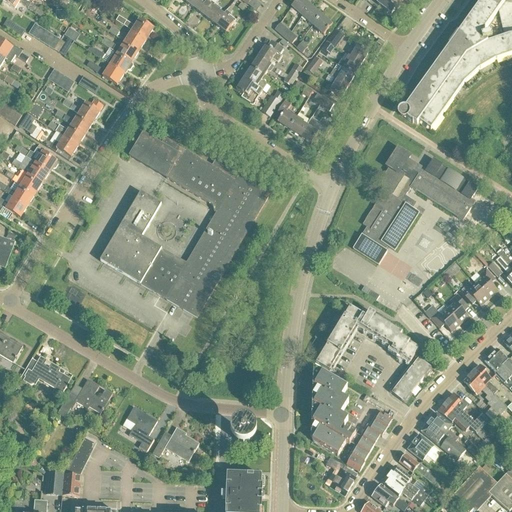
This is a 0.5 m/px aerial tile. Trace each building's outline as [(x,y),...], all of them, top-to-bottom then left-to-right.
[(22,0),(1,0),(0,2),(15,11),(22,0)] [(89,0),(87,4),(95,9),(100,0),(89,0)] [(186,0),(184,3),(195,11),(202,0),(186,0)] [(202,0),(195,11),(205,19),(215,6),(206,0),(202,0)] [(299,22),(302,18),(311,8),(301,0),(298,0),(291,9),(298,14),(294,18),(299,22)] [(403,0),(380,0),(377,5),(377,4),(377,5),(391,16),(392,16),(392,15),(395,11),(397,12),(405,1),(403,0)] [(511,0),(485,0),(484,3),(482,2),(405,110),(403,110),(400,111),(398,113),(398,115),(398,117),(398,119),(400,121),(402,122),(405,122),(407,122),(413,125),(416,127),(419,124),(431,132),(464,85),(478,72),(495,62),(511,56),(511,0)] [(28,10),(35,15),(38,10),(31,5),(28,10)] [(205,19),(215,27),(223,16),(219,13),(221,11),(215,6),(205,19)] [(302,18),(313,27),(322,17),(311,8),(302,18)] [(223,16),(215,27),(226,35),(236,23),(230,18),(231,16),(226,13),(223,16)] [(322,17),(313,27),(323,37),(332,27),(322,17)] [(116,22),(124,27),(127,23),(119,18),(116,22)] [(140,21),(132,33),(147,42),(154,30),(140,21)] [(13,25),(8,32),(12,35),(17,29),(14,27),(15,26),(13,25)] [(275,31),(283,39),(289,32),(280,25),(275,31)] [(29,36),(34,39),(40,29),(35,26),(29,36)] [(34,39),(39,42),(45,32),(40,29),(34,39)] [(109,34),(116,39),(119,34),(112,29),(109,34)] [(39,42),(44,45),(50,35),(45,32),(39,42)] [(65,37),(70,41),(74,35),(68,32),(65,37)] [(289,32),(283,39),(292,46),(297,40),(289,32)] [(336,32),(327,44),(333,49),(335,50),(344,38),(336,32)] [(132,33),(125,44),(139,53),(147,42),(132,33)] [(44,45),(49,49),(55,39),(50,35),(44,45)] [(49,49),(54,52),(60,42),(55,39),(49,49)] [(0,57),(11,64),(11,65),(16,58),(26,65),(29,60),(22,55),(23,53),(14,47),(13,49),(0,40),(0,57)] [(102,45),(113,52),(115,47),(105,40),(102,45)] [(60,42),(54,52),(59,55),(66,45),(60,42)] [(266,47),(258,59),(269,66),(272,61),(278,65),(282,58),(280,57),(284,52),(271,43),(268,49),(266,47)] [(125,44),(118,55),(132,65),(139,53),(125,44)] [(297,50),(303,55),(308,49),(302,44),(297,50)] [(333,49),(327,44),(322,51),(329,55),(333,49)] [(353,55),(350,59),(362,66),(369,54),(355,46),(351,53),(353,55)] [(94,56),(102,61),(105,57),(97,52),(94,56)] [(107,65),(110,67),(125,76),(127,72),(128,73),(131,72),(133,68),(133,66),(132,65),(118,55),(115,53),(107,65)] [(0,57),(0,70),(3,65),(8,68),(11,64),(0,57)] [(338,67),(342,69),(355,77),(362,66),(350,59),(348,58),(345,64),(341,62),(338,67)] [(273,68),(258,59),(251,69),(264,78),(268,72),(270,73),(273,68)] [(316,59),(311,65),(318,70),(322,64),(316,59)] [(87,68),(98,75),(101,70),(90,63),(87,68)] [(318,70),(311,65),(307,72),(313,76),(318,70)] [(296,66),(288,78),(295,82),(299,76),(303,71),(296,66)] [(22,71),(14,67),(11,71),(19,76),(22,71)] [(125,76),(110,67),(103,78),(117,88),(125,76)] [(251,69),(244,80),(263,93),(267,87),(261,83),(264,78),(251,69)] [(330,78),(337,82),(348,88),(355,77),(342,69),(339,74),(334,71),(330,78)] [(48,81),(53,85),(59,75),(54,71),(48,81)] [(53,85),(58,88),(64,78),(59,75),(53,85)] [(4,83),(12,87),(14,83),(7,78),(4,82),(4,83)] [(58,88),(63,91),(69,81),(64,78),(58,88)] [(295,82),(288,78),(284,84),(291,89),(295,82)] [(263,93),(244,80),(236,91),(243,96),(241,100),(252,106),(254,106),(263,93)] [(69,81),(63,91),(68,94),(75,84),(69,81)] [(348,88),(337,82),(334,86),(332,85),(328,92),(342,100),(348,88)] [(302,96),(309,100),(313,93),(306,89),(302,96)] [(278,93),(273,100),(280,104),(285,98),(278,93)] [(313,103),(320,107),(324,100),(317,96),(313,103)] [(280,104),(273,100),(271,99),(261,114),(270,120),(280,104)] [(324,100),(320,107),(330,113),(334,106),(324,100)] [(63,106),(70,111),(73,106),(66,101),(63,106)] [(86,104),(79,116),(93,125),(101,114),(100,113),(103,108),(94,103),(91,108),(86,104)] [(278,125),(289,132),(297,118),(287,112),(291,107),(285,103),(275,118),(280,121),(278,125)] [(1,118),(5,122),(12,111),(7,108),(1,118)] [(5,122),(10,125),(17,115),(12,111),(5,122)] [(55,117),(71,127),(86,137),(93,125),(79,116),(74,123),(58,113),(55,117)] [(10,125),(15,128),(16,128),(22,118),(17,115),(10,125)] [(32,126),(36,121),(28,116),(19,130),(23,133),(23,132),(32,137),(37,130),(32,126)] [(300,139),(307,127),(310,123),(299,116),(297,118),(289,132),(300,139)] [(48,129),(56,133),(59,129),(51,124),(48,129)] [(64,139),(64,140),(64,139),(79,148),(86,137),(71,127),(64,139)] [(307,127),(300,139),(311,146),(319,132),(313,128),(311,130),(307,127)] [(100,263),(193,318),(197,320),(196,319),(204,306),(205,307),(205,306),(204,306),(209,297),(210,298),(210,297),(209,297),(217,284),(218,285),(218,284),(217,284),(225,271),(226,271),(225,270),(233,258),(234,258),(233,257),(240,244),(241,245),(242,245),(241,244),(248,231),(249,232),(249,231),(248,231),(256,218),(257,219),(257,218),(256,218),(264,205),(265,205),(264,204),(272,192),(273,192),(241,173),(218,157),(212,168),(165,141),(165,140),(161,147),(143,136),(144,136),(143,135),(129,158),(130,159),(130,158),(139,163),(139,164),(140,164),(148,169),(148,170),(149,169),(157,174),(157,175),(158,174),(167,180),(166,180),(167,181),(167,180),(212,207),(213,207),(214,214),(218,213),(218,214),(211,227),(210,226),(211,227),(203,240),(202,239),(202,240),(203,240),(195,253),(194,252),(194,253),(195,253),(187,266),(142,239),(162,206),(141,194),(100,263)] [(64,139),(64,140),(60,146),(55,143),(50,151),(56,155),(58,151),(66,156),(69,159),(71,160),(79,148),(64,139)] [(57,163),(37,150),(34,155),(31,153),(30,155),(22,150),(22,151),(20,155),(19,155),(27,159),(50,174),(53,170),(56,170),(58,166),(58,164),(57,163)] [(457,220),(462,223),(475,203),(471,201),(478,190),(433,162),(427,172),(423,170),(422,170),(408,161),(410,158),(398,150),(386,169),(389,170),(377,188),(382,191),(379,195),(382,197),(363,227),(367,229),(362,237),(353,251),(379,267),(387,253),(383,250),(385,247),(394,253),(419,214),(413,210),(416,205),(405,198),(410,190),(416,193),(416,192),(457,219),(457,220)] [(58,151),(56,155),(67,162),(69,159),(66,156),(58,151)] [(0,159),(7,163),(10,157),(4,154),(0,159)] [(12,166),(28,176),(43,186),(50,174),(27,159),(22,166),(15,162),(12,166)] [(5,178),(8,180),(12,182),(15,178),(8,173),(5,178)] [(28,176),(21,188),(35,197),(43,186),(28,176)] [(0,185),(0,190),(9,197),(28,209),(35,197),(21,188),(16,195),(8,189),(1,184),(0,185)] [(28,209),(9,197),(5,203),(0,200),(0,213),(0,214),(3,209),(6,211),(21,220),(28,209)] [(505,242),(506,241),(509,245),(511,243),(504,230),(498,233),(505,242)] [(457,240),(461,235),(457,231),(452,235),(457,240)] [(16,237),(9,234),(7,239),(14,242),(16,237)] [(0,239),(0,265),(6,268),(15,244),(0,239)] [(511,264),(504,255),(500,259),(511,272),(511,264)] [(511,272),(500,259),(496,263),(508,276),(504,279),(511,287),(511,272)] [(488,269),(498,279),(502,275),(493,265),(488,269)] [(485,279),(476,286),(489,301),(498,293),(491,286),(496,282),(486,271),(481,275),(485,279)] [(489,301),(476,286),(471,291),(468,287),(460,294),(472,308),(476,304),(480,309),(489,301)] [(380,298),(364,288),(361,293),(377,303),(380,298)] [(433,297),(428,291),(423,296),(428,301),(433,297)] [(469,319),(464,314),(469,310),(457,297),(452,301),(455,304),(447,312),(460,327),(469,319)] [(316,365),(329,374),(357,328),(370,336),(369,338),(374,341),(375,339),(379,341),(378,344),(383,347),(384,345),(393,350),(391,353),(396,356),(395,358),(400,361),(401,359),(410,364),(419,351),(400,340),(402,336),(374,320),(375,318),(363,310),(360,315),(350,309),(316,365)] [(460,327),(447,312),(438,320),(435,316),(431,320),(440,331),(444,327),(451,335),(460,327)] [(0,357),(13,365),(16,361),(17,359),(22,350),(17,347),(18,345),(7,339),(5,343),(1,341),(3,337),(0,334),(0,357)] [(511,354),(511,336),(503,345),(511,354)] [(490,357),(511,378),(511,363),(509,361),(507,362),(496,351),(490,357)] [(511,383),(511,378),(490,357),(484,363),(496,375),(496,374),(497,375),(496,377),(507,389),(511,383)] [(55,391),(53,394),(53,395),(53,396),(53,397),(54,397),(60,401),(71,381),(59,374),(61,371),(41,359),(38,364),(32,361),(18,385),(24,388),(26,385),(30,387),(31,387),(32,387),(33,386),(38,378),(48,384),(47,386),(55,391)] [(425,380),(432,371),(419,360),(391,395),(405,406),(412,397),(411,396),(424,379),(425,380)] [(480,368),(471,377),(478,384),(480,382),(485,388),(486,387),(494,396),(497,393),(489,384),(491,382),(484,375),(485,374),(480,368)] [(389,415),(388,418),(381,414),(370,432),(368,431),(363,440),(347,430),(343,437),(340,435),(348,422),(341,417),(349,404),(341,400),(347,390),(315,370),(315,372),(312,443),(338,458),(347,444),(350,447),(353,441),(360,445),(346,467),(359,475),(365,465),(364,465),(380,438),(382,439),(393,421),(397,414),(366,397),(363,403),(367,405),(368,403),(389,415)] [(478,384),(471,377),(464,384),(476,397),(481,392),(487,398),(485,401),(489,405),(488,406),(491,410),(485,416),(493,425),(508,410),(495,398),(493,396),(494,396),(486,387),(485,388),(480,382),(478,384)] [(60,413),(67,417),(71,411),(73,412),(77,405),(99,418),(103,413),(103,414),(104,412),(112,397),(105,393),(101,400),(95,397),(99,389),(88,382),(83,391),(75,387),(60,413)] [(18,385),(15,390),(21,393),(24,388),(18,385)] [(470,430),(469,430),(477,437),(485,428),(490,423),(482,415),(474,424),(466,416),(465,417),(462,414),(467,408),(453,396),(453,397),(445,406),(454,414),(452,416),(457,420),(458,419),(470,430)] [(465,434),(469,430),(470,430),(458,419),(457,420),(452,416),(454,414),(445,406),(438,414),(452,425),(454,423),(465,434)] [(129,438),(142,445),(139,450),(147,455),(154,442),(149,439),(158,424),(134,410),(127,422),(136,427),(129,438)] [(436,415),(429,425),(455,445),(458,441),(448,433),(452,428),(436,415)] [(490,423),(485,428),(492,434),(496,430),(490,423)] [(455,445),(429,425),(421,434),(437,447),(457,463),(466,453),(455,445)] [(169,449),(166,452),(189,465),(200,446),(186,438),(187,436),(177,430),(168,446),(169,449)] [(238,437),(239,438),(239,442),(238,442),(238,444),(240,443),(243,445),(243,446),(244,446),(244,445),(248,443),(249,444),(250,443),(248,442),(249,438),(250,437),(249,436),(248,437),(245,435),(245,434),(243,433),(243,435),(240,437),(239,436),(238,437)] [(408,452),(423,463),(434,449),(419,437),(408,452)] [(85,439),(82,445),(94,450),(97,444),(85,439)] [(491,450),(484,444),(478,450),(486,456),(491,450)] [(82,445),(79,451),(91,456),(94,450),(82,445)] [(159,445),(152,456),(159,460),(166,449),(159,445)] [(467,452),(474,459),(480,453),(472,446),(467,452)] [(79,451),(76,457),(88,462),(91,456),(79,451)] [(138,452),(135,457),(143,462),(146,457),(138,452)] [(301,456),(298,462),(304,465),(307,460),(301,456)] [(76,457),(73,463),(85,469),(88,462),(76,457)] [(400,464),(413,475),(415,472),(435,488),(440,481),(420,465),(418,467),(405,457),(404,459),(403,459),(401,461),(401,463),(400,464)] [(45,496),(63,498),(64,476),(66,477),(72,463),(67,460),(59,476),(47,475),(45,496)] [(330,489),(330,490),(345,499),(356,481),(355,480),(358,476),(331,460),(326,467),(339,475),(336,479),(331,476),(325,486),(330,489)] [(73,463),(66,477),(80,478),(85,469),(73,463)] [(395,469),(389,477),(415,498),(419,493),(409,485),(412,481),(395,469)] [(511,482),(506,477),(504,478),(497,486),(490,479),(479,470),(450,501),(461,511),(472,511),(488,495),(507,511),(510,511),(511,510),(511,482)] [(64,476),(63,498),(79,499),(81,478),(80,478),(66,477),(64,476)] [(260,511),(261,511),(262,503),(269,503),(269,497),(262,497),(262,488),(261,488),(261,478),(227,477),(227,487),(227,495),(222,495),(221,501),(226,501),(226,510),(226,511),(260,511)] [(382,486),(399,498),(402,494),(420,508),(427,499),(419,493),(415,498),(389,477),(382,486)] [(372,499),(386,510),(389,505),(393,509),(394,507),(399,501),(381,487),(372,499)] [(423,488),(419,493),(427,499),(431,494),(423,488)] [(439,500),(432,508),(437,511),(443,504),(439,500)] [(407,507),(400,502),(399,501),(394,507),(400,511),(405,511),(409,509),(407,507)] [(47,511),(48,503),(35,502),(34,511),(47,511)]
